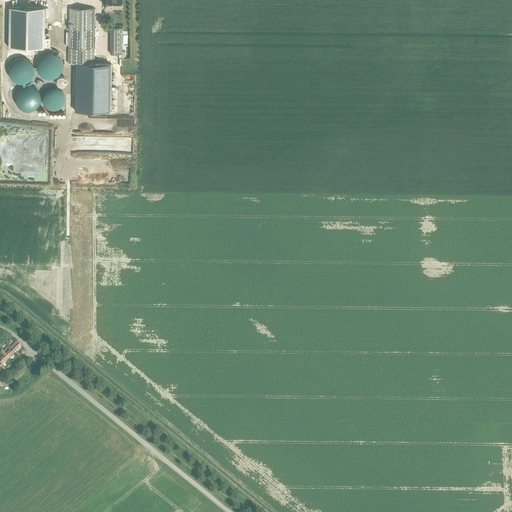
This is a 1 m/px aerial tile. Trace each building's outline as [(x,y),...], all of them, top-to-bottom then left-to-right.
[(117,9),(122,9),(121,0),(105,0),(106,8),(111,8),(111,7),(117,7),(117,9)] [(45,48),(46,38),(46,8),(11,7),(10,47),(45,48)] [(69,8),(68,48),(68,63),(70,63),(75,63),(94,64),(95,8),(69,8)] [(122,28),(110,27),(110,58),(122,58),(122,28)] [(62,67),(62,65),(62,64),(62,63),(62,62),(61,61),(61,60),(60,59),(60,58),(59,57),(58,56),(57,55),(56,55),(56,54),(54,54),(53,53),(52,53),(51,53),(49,52),(48,53),(47,53),(46,53),(45,53),(44,54),(43,54),(42,55),(41,56),(40,56),(39,57),(39,58),(38,59),(37,60),(37,61),(37,62),(37,63),(36,64),(36,65),(36,66),(36,67),(37,68),(37,69),(37,70),(37,71),(38,71),(38,72),(39,73),(39,74),(40,74),(40,75),(41,75),(42,76),(43,77),(44,77),(45,78),(47,78),(48,78),(49,78),(51,78),(52,78),(53,78),(54,77),(55,77),(56,76),(57,75),(58,75),(59,74),(60,72),(61,71),(61,70),(62,69),(62,68),(62,67)] [(34,71),(34,70),(34,69),(34,68),(33,67),(33,66),(33,65),(32,64),(32,63),(31,62),(30,61),(29,60),(28,59),(27,59),(26,58),(25,58),(24,58),(22,57),(21,57),(20,57),(18,58),(17,58),(16,58),(15,59),(14,59),(13,60),(12,60),(12,61),(11,62),(10,63),(10,64),(9,65),(9,66),(8,67),(8,69),(8,70),(8,71),(8,72),(8,73),(9,74),(9,75),(9,76),(10,76),(10,77),(10,78),(11,78),(11,79),(12,79),(13,80),(14,81),(15,82),(16,82),(17,83),(19,83),(20,83),(21,83),(22,83),(23,83),(25,82),(26,82),(27,82),(27,81),(28,81),(29,80),(30,79),(31,78),(32,77),(32,76),(33,75),(33,74),(33,73),(34,73),(34,72),(34,71)] [(110,64),(94,64),(75,63),(74,111),(110,111),(110,76),(110,64)] [(60,77),(59,77),(58,77),(57,78),(57,79),(57,80),(56,81),(56,82),(56,83),(57,83),(57,84),(58,85),(58,86),(59,86),(60,86),(61,87),(62,87),(63,86),(64,86),(65,85),(66,84),(66,83),(67,82),(67,81),(66,80),(66,79),(65,78),(64,77),(63,76),(62,76),(61,76),(60,77)] [(41,99),(41,98),(41,97),(40,96),(40,95),(40,93),(39,92),(38,91),(38,90),(37,89),(36,88),(35,87),(34,87),(33,86),(32,86),(30,85),(29,85),(28,85),(27,85),(26,85),(24,86),(23,86),(22,87),(21,87),(20,88),(19,89),(18,90),(17,91),(16,92),(16,93),(16,94),(15,95),(15,96),(15,97),(15,98),(15,99),(15,100),(15,101),(15,102),(16,103),(16,104),(17,105),(18,106),(19,107),(19,108),(20,109),(21,109),(22,109),(23,110),(24,110),(25,111),(26,111),(28,111),(29,111),(30,111),(31,110),(33,110),(34,109),(35,109),(36,108),(37,107),(38,107),(38,106),(39,105),(39,104),(40,103),(40,102),(40,101),(41,100),(41,99)] [(64,97),(64,96),(64,95),(63,93),(63,92),(62,92),(62,91),(61,90),(60,89),(59,89),(58,88),(57,88),(56,87),(55,87),(54,87),(53,87),(52,87),(51,87),(50,87),(48,88),(47,89),(46,90),(45,90),(44,91),(44,92),(43,93),(43,94),(42,95),(42,96),(42,97),(42,99),(42,100),(42,101),(42,102),(43,103),(43,104),(44,105),(45,106),(46,107),(47,108),(48,108),(49,109),(50,109),(51,109),(52,109),(54,109),(55,109),(56,109),(57,109),(58,108),(59,108),(60,107),(61,107),(61,106),(62,105),(63,104),(63,103),(64,102),(64,101),(64,100),(64,99),(64,98),(64,97)] [(16,342),(11,348),(10,349),(14,353),(21,347),(16,342)] [(10,349),(11,348),(9,346),(4,351),(4,350),(3,352),(9,358),(14,353),(10,349)] [(9,358),(3,352),(2,351),(0,353),(4,357),(0,361),(0,364),(2,366),(9,358)]
